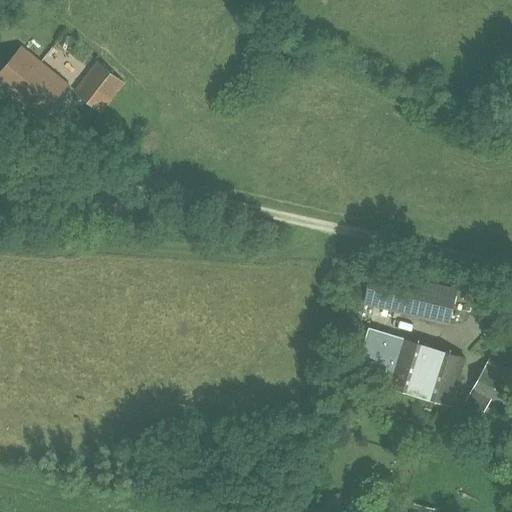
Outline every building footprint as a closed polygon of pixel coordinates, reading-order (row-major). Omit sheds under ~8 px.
[(67,84),(21,46),(0,71),(0,84),(40,117),(67,84)] [(75,90),(101,111),(124,82),(98,61),(75,90)] [(449,323),(457,290),(371,270),(364,303),(449,323)] [(465,358),(370,327),(355,374),(450,405),(465,358)] [(511,385),(511,372),(495,362),(489,359),(466,400),(484,410),(491,398),(502,404),(511,385)] [(344,500),(339,493),(328,493),(322,504),(327,511),(340,511),(346,503),(344,500)]
